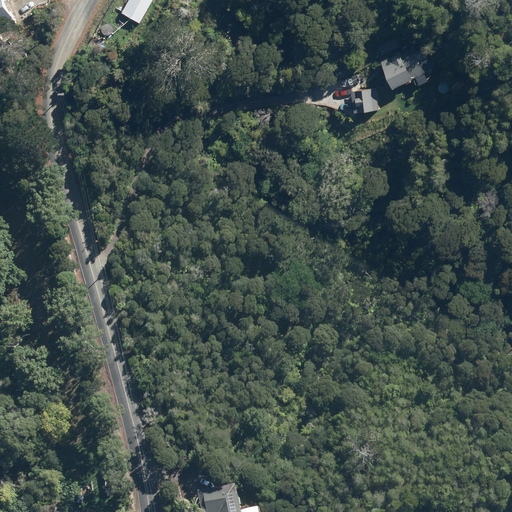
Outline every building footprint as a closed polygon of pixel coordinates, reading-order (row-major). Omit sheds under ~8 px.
[(14,0),(0,0),(0,26),(22,15),(14,0)] [(159,0),(131,0),(126,9),(147,21),(159,0)] [(421,45),(391,66),(406,87),(436,66),(421,45)] [(384,85),(355,86),(355,112),(384,112),(384,85)] [(250,511),(248,485),(205,488),(207,511),(250,511)]
